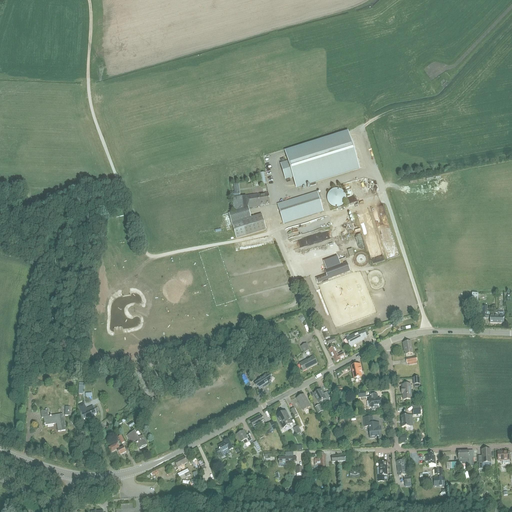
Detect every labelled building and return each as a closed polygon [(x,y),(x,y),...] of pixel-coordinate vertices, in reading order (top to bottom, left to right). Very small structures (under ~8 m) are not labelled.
[(293,178),(297,188),(359,169),(348,132),(285,151),(288,162),(281,165),(285,180),(293,178)] [(266,173),(259,174),(261,186),(268,185),(266,173)] [(338,191),(337,191),(336,191),(335,191),(334,191),(333,192),(332,192),(331,193),(330,194),(329,195),(329,196),(328,197),(328,198),(328,199),(328,200),(328,201),(328,202),(328,203),(329,204),(329,205),(329,206),(330,206),(330,207),(331,207),(332,208),(333,209),(334,209),(335,209),(336,210),(337,210),(338,210),(339,209),(340,209),(341,209),(342,208),(343,207),(344,207),(344,206),(345,206),(345,205),(346,204),(346,203),(346,202),(346,201),(346,200),(346,199),(346,198),(346,197),(346,196),(345,195),(344,194),(343,193),(342,192),(341,192),(340,191),(339,191),(338,191)] [(277,205),(283,224),(323,212),(317,193),(277,205)] [(234,212),(248,209),(260,207),(260,206),(270,204),(268,194),(263,195),(263,194),(232,199),(234,212)] [(234,212),(229,214),(232,224),(236,239),(266,230),(262,215),(251,218),(248,209),(234,212)] [(361,246),(359,236),(356,237),(355,234),(357,234),(356,228),(350,229),(354,247),(361,246)] [(326,229),(300,236),(290,239),(295,256),(301,254),(299,247),(328,239),(326,229)] [(317,283),(349,272),(346,263),(325,271),(326,275),(316,279),(317,283)] [(482,307),(482,319),(486,319),(490,319),(490,324),(504,324),(504,319),(504,316),(504,313),(498,312),(498,316),(490,315),(491,312),(487,312),(487,307),(482,307)] [(345,339),(348,343),(350,347),(363,340),(363,339),(366,338),(363,331),(355,336),(354,334),(345,339)] [(413,354),(412,347),(411,342),(403,344),(404,352),(405,352),(405,355),(413,354)] [(306,344),(302,347),(300,348),(304,354),(310,350),(306,344)] [(331,349),(331,350),(329,351),(333,359),(333,358),(336,363),(340,361),(345,359),(343,354),(338,356),(334,348),(332,349),(331,349)] [(302,368),(301,368),(303,372),(317,364),(313,357),(300,364),(302,368)] [(351,367),(354,379),(361,378),(360,373),(362,373),(360,365),(351,367)] [(242,378),(247,388),(250,386),(245,376),(244,375),(241,377),(242,378)] [(255,384),(259,389),(264,386),(266,387),(269,385),(270,385),(270,384),(271,383),(266,375),(260,379),(261,380),(255,384)] [(411,385),(408,385),(403,385),(403,389),(401,389),(402,394),(404,394),(404,396),(403,396),(403,400),(411,400),(411,392),(410,392),(410,389),(411,389),(411,388),(411,385)] [(314,394),(316,399),(319,403),(324,400),(325,402),(330,399),(326,392),(323,394),(321,391),(314,394)] [(369,400),(370,408),(381,407),(380,399),(377,400),(377,397),(377,395),(370,396),(371,400),(369,400)] [(297,399),(299,404),(301,407),(302,406),(304,411),(310,407),(304,396),(297,399)] [(84,404),(79,406),(84,420),(97,415),(94,406),(86,409),(84,404)] [(291,411),(297,423),(301,421),(298,415),(294,409),(291,411)] [(65,431),(63,415),(51,417),(51,416),(50,417),(48,417),(47,410),(45,410),(46,411),(41,412),(42,419),(44,418),(45,425),(44,425),(45,425),(45,426),(54,425),(54,424),(57,423),(58,432),(65,431)] [(286,412),(284,413),(276,417),(280,424),(281,423),(284,428),(287,427),(288,429),(290,429),(293,428),(291,425),(292,424),(286,412)] [(402,428),(410,427),(409,416),(401,417),(402,428)] [(251,423),(253,427),(253,428),(264,422),(262,417),(251,423)] [(379,424),(374,424),(373,424),(373,421),(364,422),(364,428),(369,427),(370,433),(371,433),(371,439),(375,438),(375,440),(377,440),(377,439),(381,438),(381,433),(379,434),(378,428),(379,428),(379,424)] [(266,432),(267,434),(273,430),(272,429),(272,428),(269,424),(266,425),(267,427),(262,430),(264,433),(266,432)] [(299,434),(301,438),(304,437),(298,427),(293,429),(296,435),(299,434)] [(252,441),(251,440),(249,435),(246,437),(244,432),(237,435),(241,443),(243,442),(245,445),(252,441)] [(135,442),(139,449),(146,445),(142,438),(139,440),(135,433),(128,436),(131,444),(135,442)] [(219,450),(216,452),(218,455),(219,454),(221,458),(230,453),(229,452),(229,451),(233,450),(233,449),(228,440),(224,442),(225,443),(222,445),(218,447),(220,449),(219,450)] [(111,453),(117,450),(120,456),(126,452),(124,447),(120,449),(117,444),(109,448),(111,453)] [(479,461),(479,468),(483,468),(483,464),(491,463),(490,459),(491,459),(491,455),(490,455),(490,450),(482,451),(482,461),(479,461)] [(460,469),(460,470),(462,470),(461,465),(469,465),(469,468),(474,468),(473,451),(468,452),(468,451),(458,452),(459,463),(446,464),(447,470),(460,469)] [(498,453),(498,458),(498,461),(509,460),(509,453),(498,453)] [(171,465),(174,469),(177,467),(178,468),(187,463),(184,457),(174,463),(175,463),(171,465)] [(397,462),(397,467),(398,476),(406,475),(404,461),(397,462)] [(379,463),(379,468),(379,476),(377,476),(377,482),(384,482),(384,476),(387,476),(387,463),(379,463)] [(187,470),(178,474),(181,480),(190,476),(187,470)] [(197,472),(193,473),(195,480),(191,481),(192,485),(200,482),(197,472)] [(440,478),(434,478),(434,487),(445,486),(445,478),(443,478),(442,476),(439,477),(440,478)]
